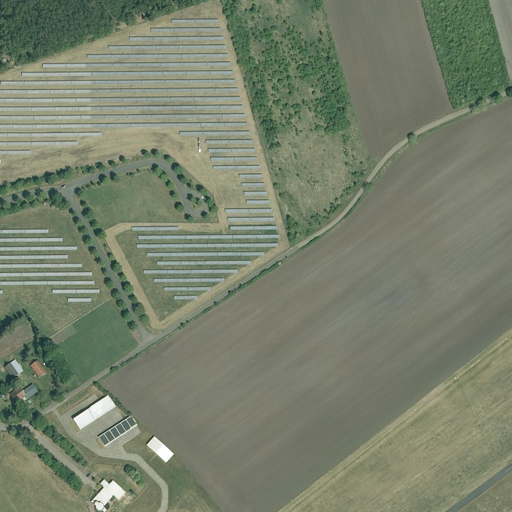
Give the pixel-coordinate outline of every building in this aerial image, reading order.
[(25,371),(17,360),(6,367),(14,378),(25,371)] [(49,374),(39,361),(32,366),(41,379),(49,374)] [(34,384),(26,390),(29,396),(31,398),(40,392),(34,384)] [(24,388),(12,395),(18,404),(29,396),(24,388)] [(119,407),(111,395),(73,419),(81,430),(119,407)] [(134,417),(100,438),(106,447),(140,426),(134,417)] [(178,454),(157,436),(149,445),(169,463),(178,454)] [(127,493),(114,481),(110,484),(105,479),(101,484),(105,488),(92,502),(97,507),(97,510),(99,511),(102,511),(103,511),(104,511),(105,511),(107,509),(106,508),(105,506),(114,496),(120,501),(127,493)]
